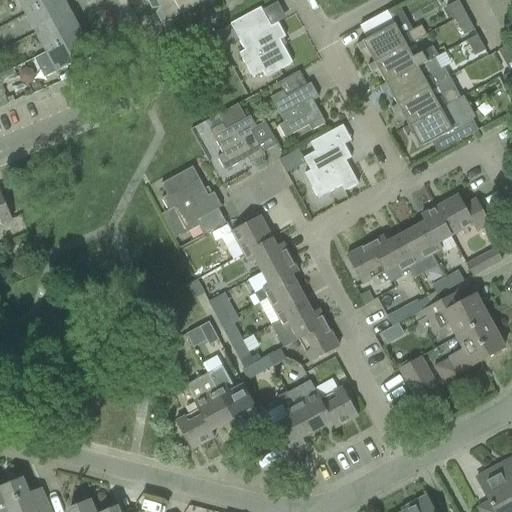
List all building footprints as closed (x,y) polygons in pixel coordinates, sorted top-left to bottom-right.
[(18,0),(26,14),(52,0),(18,0)] [(52,0),(26,14),(36,33),(71,14),(63,0),(52,0)] [(148,0),(149,1),(151,0),(156,0),(160,8),(156,14),(162,24),(168,21),(182,13),(205,1),(204,0),(148,0)] [(446,8),(452,19),(465,12),(458,1),(446,8)] [(238,54),(252,78),(264,72),(267,77),(292,63),(280,40),(286,37),(278,23),(271,26),(261,8),(230,25),(245,51),(238,54)] [(367,67),(368,67),(426,34),(421,26),(401,37),(388,11),(360,26),(367,39),(356,45),(359,51),(366,48),(374,63),(367,67)] [(456,21),(464,37),(475,31),(465,12),(452,19),(453,22),(456,21)] [(36,33),(46,52),(81,33),(71,14),(36,33)] [(46,52),(35,58),(46,78),(92,53),(81,33),(46,52)] [(379,88),(437,55),(433,47),(412,58),(406,47),(427,36),(426,34),(368,67),(371,73),(377,69),(385,84),(379,88)] [(472,53),(475,57),(485,51),(477,35),(476,35),(476,36),(467,41),(473,52),(472,53)] [(390,109),(391,109),(449,76),(444,68),(441,70),(435,59),(438,57),(437,55),(379,88),(382,94),(389,90),(397,105),(390,109)] [(511,72),(511,73),(503,77),(510,90),(511,89),(511,72)] [(449,76),(391,109),(394,115),(400,111),(408,126),(402,130),(460,98),(449,76)] [(279,126),(285,139),(309,126),(311,132),(325,124),(313,101),(319,98),(311,83),(292,93),(286,97),(283,91),(271,98),(284,123),(279,126)] [(405,136),(412,132),(420,148),(450,132),(456,143),(478,131),(473,120),(476,119),(464,96),(461,98),(460,98),(402,130),(405,136)] [(217,158),(225,171),(248,159),(251,164),(265,157),(263,154),(278,145),(265,122),(256,127),(250,116),(226,130),(222,124),(210,131),(223,154),(217,158)] [(304,175),(318,199),(341,186),(344,192),(358,184),(346,161),(351,158),(343,144),(333,150),(326,135),(310,143),(315,152),(303,159),(310,171),(304,175)] [(162,215),(175,240),(199,226),(204,236),(226,224),(218,209),(222,207),(214,193),(208,196),(193,167),(161,184),(167,196),(161,199),(168,211),(162,215)] [(0,225),(12,220),(0,192),(0,225)] [(449,201),(436,208),(451,237),(465,229),(471,226),(475,232),(489,224),(487,220),(476,200),(464,206),(458,196),(449,201)] [(425,222),(417,227),(432,255),(442,250),(438,244),(444,241),(451,237),(436,208),(435,208),(429,212),(421,216),(425,222)] [(231,232),(244,255),(272,240),(260,217),(231,232)] [(22,226),(13,229),(17,238),(25,234),(22,226)] [(417,227),(395,239),(410,267),(416,278),(437,267),(431,256),(432,255),(417,227)] [(383,236),(369,244),(385,273),(390,283),(403,276),(401,272),(410,267),(395,239),(387,243),(383,236)] [(255,260),(262,273),(290,258),(283,244),(276,247),(272,240),(244,255),(249,264),(255,260)] [(369,244),(346,257),(362,285),(379,276),(385,273),(369,244)] [(480,258),(466,265),(473,277),(486,269),(502,261),(495,250),(480,258)] [(263,289),(268,299),(296,284),(292,276),(298,273),(290,258),(262,273),(269,286),(263,289)] [(463,282),(458,272),(445,279),(450,288),(463,282)] [(8,275),(0,277),(0,291),(13,286),(8,275)] [(445,279),(432,286),(437,295),(450,288),(445,279)] [(188,286),(195,299),(205,293),(198,281),(188,286)] [(268,299),(280,321),(308,306),(296,284),(268,299)] [(361,296),(366,304),(373,300),(369,292),(361,296)] [(449,327),(456,338),(489,321),(475,296),(462,303),(456,292),(432,306),(423,311),(436,334),(449,327)] [(209,302),(221,324),(236,316),(224,294),(209,302)] [(417,300),(404,308),(409,317),(423,310),(418,301),(417,300)] [(272,326),(283,348),(326,325),(319,310),(312,314),(308,306),(280,321),(272,326)] [(404,308),(387,316),(393,326),(409,317),(404,308)] [(221,324),(220,324),(232,346),(242,341),(243,341),(234,324),(239,321),(236,316),(221,324)] [(449,357),(458,373),(504,348),(489,321),(456,338),(462,349),(449,357)] [(200,328),(210,346),(218,341),(208,324),(200,328)] [(299,340),(311,362),(339,347),(326,325),(283,348),(284,348),(299,340)] [(164,346),(169,356),(182,349),(177,339),(164,346)] [(242,341),(232,346),(245,370),(246,370),(245,369),(255,364),(261,361),(258,355),(251,358),(242,341)] [(289,346),(281,350),(286,360),(294,356),(289,346)] [(267,357),(272,367),(285,359),(280,350),(267,357)] [(267,357),(255,364),(260,373),(272,367),(267,357)] [(400,368),(416,397),(435,386),(419,358),(400,368)] [(240,415),(244,422),(258,413),(249,397),(243,385),(234,390),(222,366),(208,374),(232,419),(240,415)] [(198,410),(210,432),(211,431),(232,419),(208,374),(185,386),(186,389),(191,399),(198,410)] [(306,400),(294,406),(310,435),(331,423),(332,422),(320,400),(317,394),(311,382),(299,388),(306,400)] [(331,423),(335,429),(358,416),(342,388),(325,398),(320,400),(332,422),(331,423)] [(186,389),(178,393),(183,403),(191,399),(186,389)] [(275,425),(291,453),(305,445),(302,439),(310,435),(294,406),(287,392),(277,398),(288,417),(275,425)] [(175,422),(191,451),(214,438),(211,431),(210,432),(198,410),(193,412),(175,422)] [(478,509),(480,511),(511,511),(511,458),(476,478),(489,502),(478,509)] [(0,488),(0,492),(8,511),(51,511),(49,508),(42,489),(29,494),(23,479),(0,488)] [(0,511),(8,511),(0,492),(0,511)] [(433,511),(425,496),(403,508),(405,511),(433,511)] [(95,511),(90,501),(69,510),(70,511),(95,511)] [(95,511),(91,501),(90,501),(95,511),(119,511),(117,507),(106,511),(95,511)]
